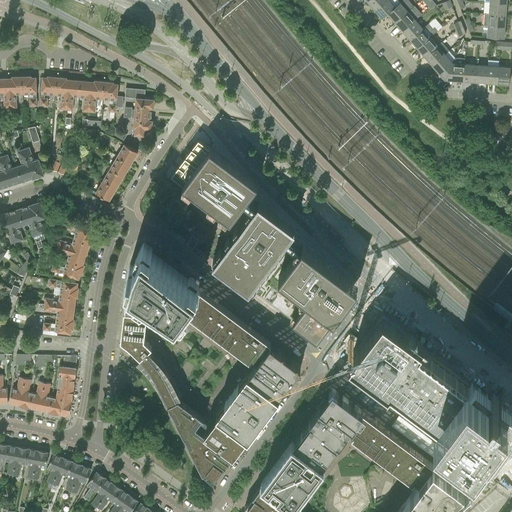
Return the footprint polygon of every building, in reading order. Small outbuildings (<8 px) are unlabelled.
[(367,0),(367,1),(374,10),(385,0),(367,0)] [(385,0),(374,10),(382,19),(387,14),(387,13),(394,7),(399,3),(396,0),(385,0)] [(394,7),(387,13),(387,14),(394,22),(413,6),(407,0),(402,0),(399,2),(399,3),(394,7)] [(489,2),(488,14),(505,15),(506,4),(489,2)] [(394,22),(402,31),(414,20),(421,14),(414,5),(413,6),(394,22)] [(483,25),(488,25),(504,26),(505,15),(488,14),(484,13),(483,25)] [(402,31),(409,39),(422,28),(414,20),(402,31)] [(452,25),(455,32),(459,28),(462,27),(460,21),(452,25)] [(409,39),(417,48),(429,37),(437,31),(435,28),(433,30),(428,23),(422,28),(409,39)] [(504,26),(488,25),(487,37),(503,38),(504,26)] [(459,28),(455,32),(457,38),(465,35),(462,27),(459,28)] [(417,48),(424,57),(437,46),(429,37),(417,48)] [(424,57),(432,65),(444,54),(449,50),(441,42),(437,46),(424,57)] [(432,65),(444,79),(452,63),(444,54),(432,65)] [(444,79),(463,81),(464,64),(452,63),(444,79)] [(463,81),(474,82),(475,65),(464,64),(463,81)] [(474,82),(485,82),(487,66),(475,65),(474,82)] [(485,82),(497,83),(498,67),(487,66),(485,82)] [(498,67),(497,83),(508,84),(510,67),(498,67)] [(12,78),(11,78),(12,108),(16,108),(16,95),(24,94),(23,76),(11,76),(12,78)] [(31,76),(23,76),(24,94),(28,94),(29,94),(32,94),(32,98),(29,98),(29,106),(37,106),(36,98),(36,87),(35,77),(31,77),(31,76)] [(40,97),(40,105),(47,106),(47,98),(44,98),(44,94),(48,94),(54,95),(56,77),(47,76),(47,77),(42,77),(41,87),(41,94),(40,96),(40,97)] [(59,109),(65,109),(68,79),(66,79),(66,78),(56,77),(54,95),(60,95),(59,109)] [(11,78),(0,78),(0,95),(3,95),(3,109),(12,108),(11,78)] [(73,97),(79,97),(80,80),(68,79),(65,109),(72,110),(73,97)] [(82,111),(90,112),(93,81),(80,80),(79,97),(83,98),(82,111)] [(93,81),(90,112),(95,112),(96,99),(104,100),(106,81),(94,80),(94,81),(93,81)] [(113,82),(106,81),(104,100),(112,100),(112,104),(108,104),(108,111),(115,112),(116,106),(122,106),(122,96),(117,96),(118,84),(113,83),(113,82)] [(124,107),(124,112),(151,114),(151,108),(153,108),(154,99),(144,98),(145,89),(125,88),(125,97),(135,98),(134,109),(132,109),(132,107),(124,107)] [(151,114),(124,112),(123,117),(131,118),(131,116),(133,116),(132,128),(134,128),(133,135),(143,136),(144,129),(151,129),(152,120),(150,120),(151,114)] [(35,127),(28,128),(33,142),(39,140),(35,127)] [(113,127),(112,134),(123,140),(127,134),(113,127)] [(94,129),(85,130),(85,138),(95,138),(94,129)] [(185,156),(171,175),(179,182),(230,220),(246,198),(246,197),(254,188),(257,183),(231,163),(207,145),(198,139),(188,153),(185,156)] [(124,144),(117,156),(130,164),(137,151),(131,148),(132,147),(129,146),(129,147),(124,144)] [(29,147),(23,149),(33,178),(44,175),(40,165),(38,158),(33,160),(29,147)] [(23,149),(16,151),(20,164),(17,165),(22,182),(30,179),(32,178),(32,179),(33,178),(23,149)] [(7,154),(2,156),(11,185),(14,184),(22,182),(17,165),(12,167),(7,154)] [(2,156),(0,156),(0,186),(1,189),(11,185),(2,156)] [(117,156),(109,168),(123,176),(130,164),(117,156)] [(71,157),(68,168),(77,170),(79,159),(71,157)] [(55,160),(51,169),(56,171),(60,163),(55,160)] [(62,163),(58,172),(63,174),(67,166),(62,163)] [(109,168),(102,180),(116,188),(123,176),(109,168)] [(116,188),(102,180),(95,192),(100,195),(103,197),(103,196),(109,200),(116,188)] [(40,201),(29,205),(39,234),(43,233),(45,232),(44,228),(40,219),(45,217),(43,211),(40,201)] [(258,202),(213,263),(245,287),(295,324),(313,338),(316,340),(332,320),(357,286),(355,283),(336,270),(320,257),(302,244),(290,235),(294,229),(258,202)] [(29,205),(18,209),(23,225),(28,223),(32,236),(39,234),(29,205)] [(8,212),(7,212),(17,242),(23,239),(19,226),(23,225),(18,209),(8,212)] [(7,212),(0,214),(0,227),(2,232),(6,230),(11,244),(17,242),(7,212)] [(76,228),(73,237),(91,242),(93,235),(92,234),(93,230),(79,225),(79,226),(73,224),(73,223),(66,221),(64,228),(71,231),(72,227),(76,228)] [(120,340),(120,341),(140,358),(141,360),(143,362),(146,366),(152,375),(156,383),(160,390),(166,401),(167,404),(201,473),(247,511),(465,511),(490,491),(332,373),(337,366),(359,335),(332,314),(323,326),(309,346),(301,340),(215,276),(213,264),(224,248),(233,243),(242,230),(237,226),(232,225),(228,225),(223,226),(219,228),(201,251),(192,244),(197,238),(192,235),(186,244),(182,250),(187,254),(175,270),(142,245),(133,267),(126,293),(124,301),(120,339),(120,340)] [(58,239),(56,245),(85,254),(89,243),(90,244),(91,242),(73,237),(71,243),(58,239)] [(67,255),(66,261),(83,267),(84,265),(82,264),(85,254),(56,245),(54,251),(67,255)] [(26,260),(20,268),(25,272),(30,265),(26,260)] [(83,267),(66,261),(63,270),(59,269),(60,265),(53,263),(51,271),(58,273),(58,272),(78,279),(80,274),(81,274),(83,267)] [(60,284),(59,293),(77,296),(78,287),(77,287),(77,282),(56,279),(49,278),(48,286),(55,287),(56,284),(60,284)] [(44,297),(43,304),(74,308),(76,297),(77,297),(77,296),(59,293),(58,299),(44,297)] [(19,295),(16,304),(22,306),(25,297),(19,295)] [(56,312),(55,318),(74,321),(74,319),(73,319),(74,308),(43,304),(42,311),(56,312)] [(74,321),(55,318),(54,327),(50,326),(50,323),(43,322),(42,329),(43,329),(50,330),(57,331),(71,333),(71,328),(73,329),(74,321)] [(383,319),(350,364),(388,392),(390,390),(435,424),(434,425),(490,466),(511,446),(511,414),(467,381),(465,384),(419,350),(421,348),(383,319)] [(16,354),(15,365),(26,365),(26,360),(26,354),(16,354)] [(38,354),(36,366),(46,366),(46,361),(46,355),(38,354)] [(61,358),(55,397),(63,399),(60,414),(66,415),(69,414),(71,401),(75,368),(77,356),(76,355),(71,355),(64,355),(63,358),(61,358)] [(11,393),(9,403),(19,405),(25,378),(19,376),(16,388),(12,388),(11,393)] [(25,378),(19,405),(29,407),(32,392),(28,391),(31,379),(25,378)] [(32,392),(29,407),(39,409),(45,382),(38,381),(35,393),(32,392)] [(45,382),(39,409),(48,412),(52,396),(48,395),(51,383),(45,382)] [(52,396),(48,412),(60,414),(63,399),(55,397),(52,396)] [(8,445),(5,460),(9,461),(6,473),(13,474),(18,447),(8,445)] [(13,474),(19,475),(21,463),(25,464),(25,463),(28,448),(18,447),(13,474)] [(25,463),(25,464),(28,464),(26,476),(32,478),(33,477),(37,450),(28,448),(25,463)] [(33,477),(32,478),(39,479),(41,467),(45,467),(46,462),(48,452),(37,450),(33,477)] [(50,470),(46,481),(52,484),(52,483),(63,457),(53,454),(49,463),(47,469),(50,470)] [(52,483),(52,484),(58,486),(62,475),(66,476),(66,475),(72,461),(63,457),(52,483)] [(69,477),(64,489),(71,491),(81,465),(72,461),(66,475),(66,476),(69,477)] [(71,491),(76,494),(81,482),(85,484),(87,478),(91,469),(81,465),(71,491)] [(90,487),(83,497),(88,501),(96,490),(104,477),(96,471),(90,480),(87,485),(90,487)] [(98,492),(91,503),(96,506),(113,483),(104,477),(96,490),(95,490),(98,492)] [(113,483),(96,506),(101,510),(109,500),(112,502),(112,501),(121,489),(113,483)] [(115,504),(109,511),(116,511),(129,495),(121,489),(112,501),(112,502),(115,504)] [(116,511),(124,511),(125,511),(126,511),(129,511),(132,509),(137,501),(129,495),(116,511)] [(145,511),(148,508),(140,503),(134,511),(133,511),(145,511)]
